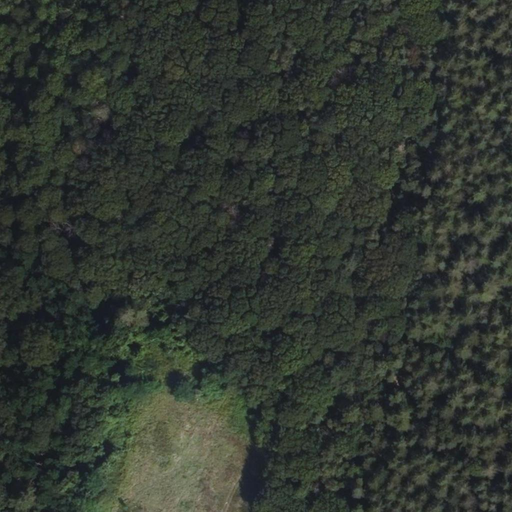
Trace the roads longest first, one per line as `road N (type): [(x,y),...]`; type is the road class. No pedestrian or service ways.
road 1 (track): [(455,0),(405,302),(413,338),(387,395),(382,441),(345,511)]
road 2 (track): [(348,499),(281,455),(254,457),(224,511)]
